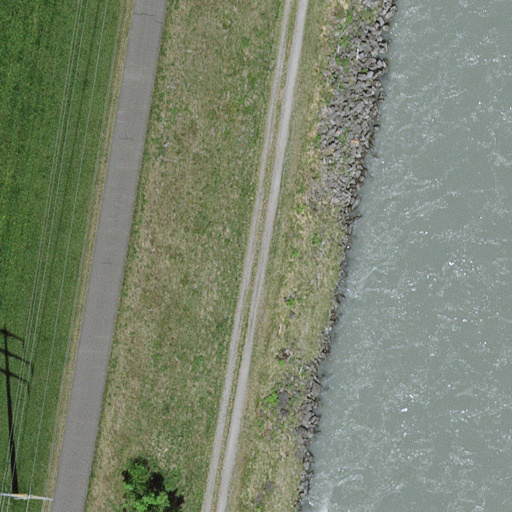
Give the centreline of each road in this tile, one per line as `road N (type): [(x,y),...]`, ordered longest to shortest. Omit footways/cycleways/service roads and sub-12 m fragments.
road 1 (track): [(295,0),(209,511)]
road 2 (track): [(151,0),(68,511)]
